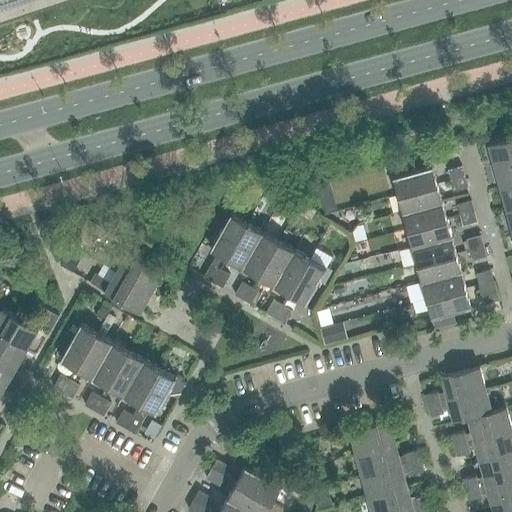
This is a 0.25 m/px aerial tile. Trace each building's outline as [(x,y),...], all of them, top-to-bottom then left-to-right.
[(0,0),(0,17),(50,0),(0,0)] [(511,135),(488,142),(494,165),(511,160),(511,135)] [(511,160),(494,165),(500,187),(511,184),(511,160)] [(393,175),(398,194),(437,183),(432,165),(393,175)] [(447,169),(450,179),(464,176),(461,165),(447,169)] [(464,176),(450,179),(453,190),(467,186),(464,176)] [(330,180),(318,184),(322,199),(331,197),(333,192),(330,180)] [(256,182),(253,186),(251,191),(260,196),(262,192),(265,187),(256,182)] [(398,194),(403,211),(442,200),(437,183),(398,194)] [(511,184),(500,187),(506,209),(511,207),(511,184)] [(403,211),(407,228),(447,218),(442,200),(403,211)] [(457,204),(459,214),(474,210),(471,200),(457,204)] [(474,210),(459,214),(462,225),(477,221),(474,210)] [(231,212),(210,248),(227,257),(247,222),(231,212)] [(407,228),(412,246),(451,235),(447,218),(407,228)] [(86,220),(76,238),(92,247),(102,229),(102,228),(103,227),(87,219),(86,220)] [(247,222),(227,257),(242,266),(263,231),(247,222)] [(263,231),(242,266),(258,275),(278,240),(263,231)] [(466,238),(469,249),(483,245),(480,234),(466,238)] [(456,252),(451,235),(412,246),(412,247),(399,251),(404,266),(417,262),(417,263),(456,252)] [(278,240),(258,275),(274,284),(294,249),(278,240)] [(483,245),(469,249),(472,260),(486,256),(483,245)] [(70,247),(65,256),(76,263),(82,253),(70,247)] [(98,248),(93,257),(102,262),(107,253),(98,248)] [(102,262),(116,270),(151,290),(163,270),(128,249),(127,251),(121,262),(107,253),(102,262)] [(294,249),(274,284),(289,293),(310,258),(294,249)] [(417,263),(422,281),(461,270),(456,252),(417,263)] [(310,258),(289,293),(306,302),(318,280),(326,267),(310,258)] [(211,263),(203,276),(213,281),(220,269),(211,263)] [(326,267),(318,280),(324,284),(332,270),(326,267)] [(222,287),(223,286),(230,274),(220,269),(213,281),(222,287)] [(476,273),(479,284),(493,280),(490,269),(476,273)] [(95,273),(91,281),(90,282),(105,290),(104,291),(139,311),(151,290),(116,270),(110,281),(95,273)] [(422,281),(426,298),(466,287),(461,270),(422,281)] [(479,284),(481,294),(484,303),(498,299),(493,280),(479,284)] [(244,299),(252,286),(242,281),(234,294),(244,299)] [(335,293),(344,291),(343,284),(333,286),(334,289),(335,293)] [(254,305),(254,304),(261,292),(252,286),(244,299),(254,305)] [(471,305),(466,287),(426,298),(431,316),(453,310),(471,305)] [(275,317),(283,304),(282,304),(273,299),(266,312),(275,317)] [(275,317),(285,323),(292,310),(283,304),(275,317)] [(41,305),(34,319),(51,328),(52,328),(59,315),(41,305)] [(101,306),(96,315),(102,318),(107,309),(101,306)] [(0,334),(26,349),(38,328),(2,308),(2,309),(0,312),(0,334)] [(109,313),(98,332),(105,336),(115,317),(109,313)] [(343,321),(319,328),(324,344),(348,337),(343,321)] [(77,367),(97,332),(80,322),(60,358),(77,367)] [(97,332),(77,367),(92,376),(112,341),(97,332)] [(26,349),(0,334),(0,360),(15,368),(26,349)] [(112,341),(92,376),(108,385),(128,350),(112,341)] [(175,344),(170,353),(185,362),(190,353),(175,344)] [(128,350),(108,385),(124,394),(144,359),(128,350)] [(144,359),(124,394),(139,403),(159,367),(144,359)] [(15,368),(0,360),(0,386),(3,388),(15,368)] [(479,365),(440,376),(446,400),(486,388),(479,365)] [(139,403),(133,414),(142,420),(149,408),(156,412),(176,377),(159,367),(139,403)] [(60,373),(54,385),(53,386),(63,392),(70,379),(60,373)] [(72,397),(73,396),(80,384),(70,379),(63,392),(72,397)] [(486,388),(446,400),(452,422),(467,418),(467,417),(492,410),(486,388)] [(427,405),(441,401),(438,390),(424,394),(427,405)] [(92,391),(85,403),(84,404),(94,409),(101,396),(92,391)] [(104,415),(104,414),(111,402),(101,396),(94,409),(104,415)] [(427,405),(430,414),(430,415),(431,415),(443,411),(441,401),(427,405)] [(492,410),(467,417),(467,418),(473,439),(511,428),(511,427),(506,406),(492,410)] [(123,409),(116,421),(116,422),(125,427),(133,414),(123,409)] [(135,433),(135,432),(142,420),(133,414),(125,427),(135,433)] [(407,414),(394,418),(397,430),(411,426),(407,414)] [(388,419),(349,430),(355,453),(395,442),(388,419)] [(511,428),(473,439),(479,461),(511,452),(511,428)] [(454,444),(467,441),(464,430),(451,434),(454,444)] [(467,441),(454,444),(457,455),(470,451),(467,441)] [(395,442),(355,453),(361,475),(401,464),(395,442)] [(406,462),(420,459),(417,448),(403,452),(406,462)] [(511,452),(479,461),(485,483),(511,476),(511,452)] [(230,465),(218,459),(217,458),(211,468),(224,475),(230,465)] [(420,459),(406,462),(409,473),(422,469),(420,459)] [(401,464),(361,475),(367,497),(407,486),(401,464)] [(245,465),(236,482),(271,502),(281,485),(245,465)] [(224,475),(211,468),(206,477),(219,485),(224,475)] [(476,475),(463,478),(466,488),(479,485),(476,475)] [(511,476),(485,483),(491,505),(511,499),(511,476)] [(236,482),(227,497),(253,511),(265,511),(271,502),(236,482)] [(479,485),(466,488),(468,499),(482,496),(479,485)] [(407,486),(367,497),(371,511),(397,511),(413,508),(407,486)] [(212,497),(199,489),(194,499),(207,506),(212,497)] [(314,494),(318,508),(331,504),(328,490),(314,494)] [(418,506),(432,503),(429,492),(415,496),(418,506)] [(253,511),(227,497),(218,511),(253,511)] [(203,511),(207,506),(194,499),(188,509),(194,511),(203,511)] [(511,511),(511,499),(491,505),(492,511),(511,511)] [(434,511),(432,503),(418,506),(419,511),(434,511)]
